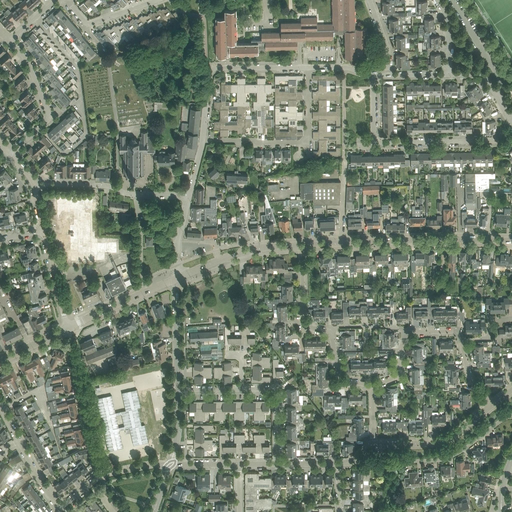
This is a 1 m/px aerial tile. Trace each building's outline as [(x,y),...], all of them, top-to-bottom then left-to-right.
[(25,1),(22,2),(27,8),(29,6),(32,9),(37,5),(32,0),(27,0),(25,1)] [(90,0),(87,0),(84,3),(84,2),(79,6),(85,12),(91,7),(96,12),(97,11),(98,10),(99,9),(94,4),(90,0)] [(110,3),(109,3),(112,6),(113,9),(113,10),(123,7),(127,3),(129,1),(130,0),(129,0),(118,0),(118,1),(114,4),(114,3),(113,3),(112,3),(112,2),(111,2),(111,3),(110,3)] [(225,18),(216,18),(217,57),(226,57),(226,59),(230,59),(230,55),(259,54),(259,48),(266,48),(266,49),(298,48),(297,41),(297,39),(304,39),(334,38),(334,34),(339,34),(345,34),(345,42),(346,42),(346,44),(345,44),(345,49),(346,49),(346,51),(345,51),(345,52),(345,55),(345,56),(347,56),(347,58),(346,58),(346,59),(358,58),(358,56),(367,56),(366,56),(366,53),(368,53),(367,53),(367,49),(366,49),(366,46),(367,46),(367,42),(366,42),(366,39),(367,39),(367,35),(366,35),(366,32),(367,32),(367,28),(355,28),(355,25),(355,24),(354,24),(354,22),(355,22),(355,18),(355,17),(354,18),(354,15),(355,15),(355,11),(354,11),(354,8),(355,8),(355,4),(354,4),(353,1),(355,1),(354,0),(332,0),(333,24),(317,24),(317,17),(304,18),(301,18),(301,22),(281,23),(281,32),(262,32),(262,40),(252,40),(252,43),(237,43),(237,10),(225,11),(225,18)] [(21,5),(16,9),(23,17),(28,13),(25,10),(27,8),(22,2),(20,4),(21,5)] [(392,7),(383,7),(383,13),(387,13),(389,13),(389,16),(387,16),(393,16),(395,16),(405,16),(405,13),(397,13),(395,13),(395,7),(392,7)] [(417,12),(416,12),(416,15),(416,16),(422,16),(422,13),(424,13),(428,13),(428,7),(417,7),(417,12)] [(160,9),(158,11),(167,21),(170,18),(172,21),(175,24),(178,21),(167,8),(165,10),(165,9),(163,9),(161,10),(160,9)] [(11,12),(9,14),(14,20),(16,18),(18,21),(23,17),(16,9),(12,13),(11,12)] [(55,22),(57,20),(65,13),(63,11),(63,12),(61,9),(59,11),(57,9),(47,17),(50,20),(51,18),(55,22)] [(5,15),(1,19),(3,21),(9,29),(14,25),(11,22),(14,20),(9,14),(6,11),(4,13),(5,15)] [(151,12),(149,14),(158,25),(158,24),(161,22),(163,25),(166,27),(169,24),(167,21),(158,11),(156,13),(156,12),(154,12),(152,13),(151,12)] [(57,20),(60,24),(68,18),(66,15),(65,13),(57,20)] [(142,15),(140,17),(148,28),(149,28),(152,25),(157,30),(160,28),(160,27),(158,24),(158,25),(149,14),(148,14),(149,15),(147,16),(145,15),(143,17),(142,15)] [(430,15),(422,16),(422,20),(425,20),(425,24),(434,24),(434,18),(429,18),(429,16),(430,16),(430,15)] [(393,19),(389,19),(389,25),(399,25),(403,25),(403,20),(406,20),(406,16),(405,16),(395,16),(395,19),(393,19)] [(133,19),(130,21),(139,31),(140,31),(143,28),(145,31),(147,34),(148,33),(151,31),(149,28),(148,28),(140,17),(139,18),(140,18),(138,19),(136,19),(134,20),(133,19)] [(60,24),(64,28),(72,21),(70,20),(68,18),(60,24)] [(64,28),(62,30),(66,34),(68,32),(75,26),(73,24),(73,23),(72,21),(64,28)] [(124,22),(121,24),(130,34),(132,37),(136,34),(138,37),(139,37),(142,34),(140,31),(139,31),(130,21),(131,21),(129,23),(129,22),(127,22),(125,23),(124,22)] [(115,25),(112,27),(121,38),(121,37),(125,35),(127,38),(129,40),(131,38),(133,37),(130,34),(121,24),(122,24),(120,26),(120,25),(118,25),(116,26),(115,25)] [(425,28),(419,28),(419,33),(423,33),(424,33),(428,33),(429,33),(430,33),(432,33),(432,32),(432,30),(434,30),(434,24),(425,24),(425,28)] [(399,25),(389,25),(389,31),(393,31),(395,31),(395,34),(393,34),(400,34),(401,34),(403,34),(403,25),(399,25)] [(68,32),(71,36),(79,30),(77,28),(75,26),(68,32)] [(106,28),(103,30),(112,41),(116,38),(118,41),(120,43),(122,42),(124,41),(124,40),(121,37),(121,38),(112,27),(113,28),(111,29),(110,29),(109,28),(107,30),(106,28)] [(73,41),(74,41),(82,34),(80,32),(81,31),(79,30),(71,36),(75,40),(73,41)] [(112,41),(103,30),(103,31),(104,31),(102,32),(101,32),(99,32),(98,33),(97,32),(94,34),(103,44),(106,41),(111,47),(115,44),(112,41)] [(25,44),(27,46),(35,39),(37,37),(34,33),(23,42),(26,44),(25,44)] [(428,33),(424,33),(424,35),(428,35),(428,37),(427,37),(427,42),(431,42),(440,42),(440,36),(436,36),(434,36),(434,33),(436,33),(432,33),(430,33),(429,33),(428,33)] [(74,41),(77,45),(85,39),(83,37),(81,35),(82,34),(74,41)] [(400,37),(396,37),(396,43),(405,42),(409,42),(409,38),(408,38),(408,34),(403,34),(401,34),(401,37),(400,37)] [(29,48),(31,50),(38,43),(35,39),(27,46),(28,48),(29,48)] [(77,45),(81,50),(88,43),(86,41),(87,40),(85,39),(77,45)] [(400,51),(408,51),(408,47),(405,47),(405,42),(396,43),(396,48),(402,48),(402,51),(400,51)] [(431,42),(427,42),(428,47),(428,51),(436,51),(435,51),(435,48),(436,48),(440,48),(440,42),(431,42)] [(32,53),(34,54),(42,47),(38,43),(31,50),(33,52),(32,53)] [(81,50),(84,54),(92,47),(90,45),(88,43),(81,50)] [(119,49),(115,44),(111,47),(112,47),(107,51),(109,53),(119,49)] [(36,59),(45,52),(42,47),(34,54),(35,56),(36,56),(37,57),(38,58),(36,59)] [(92,47),(84,54),(90,60),(90,61),(99,57),(100,57),(95,51),(93,49),(94,49),(92,47)] [(396,54),(396,60),(406,60),(406,55),(408,55),(408,51),(400,51),(400,52),(402,52),(402,54),(396,54)] [(431,55),(431,60),(440,59),(440,54),(435,54),(435,51),(436,51),(428,51),(428,55),(431,55)] [(44,53),(36,59),(36,60),(37,59),(37,60),(37,61),(38,62),(39,64),(47,57),(49,56),(45,52),(44,53)] [(5,65),(8,69),(13,65),(9,61),(12,58),(8,54),(0,60),(0,61),(4,66),(5,65)] [(47,57),(39,64),(40,64),(41,66),(41,65),(42,66),(43,66),(43,67),(43,68),(47,64),(51,61),(47,57)] [(431,65),(429,65),(429,69),(435,69),(435,65),(437,65),(441,65),(441,64),(440,60),(440,59),(431,60),(431,64),(431,65)] [(406,60),(396,60),(397,64),(397,66),(401,66),(401,69),(407,69),(408,69),(410,69),(410,60),(406,60)] [(44,69),(45,69),(41,72),(43,74),(43,75),(54,65),(51,61),(43,68),(44,68),(45,68),(44,69)] [(9,69),(6,71),(10,75),(11,75),(12,75),(15,79),(20,74),(23,71),(19,67),(17,69),(13,65),(8,69),(9,69)] [(46,79),(47,79),(56,70),(53,67),(54,65),(43,75),(44,77),(45,77),(46,78),(47,79),(46,79)] [(48,82),(50,83),(60,75),(56,70),(47,79),(48,80),(49,81),(48,82)] [(23,75),(19,78),(15,82),(18,87),(20,86),(23,90),(28,86),(24,82),(27,79),(23,75)] [(60,75),(50,83),(51,85),(52,85),(53,86),(54,87),(60,82),(64,79),(60,75)] [(289,80),(289,86),(297,86),(297,80),(303,80),(303,76),(289,76),(289,75),(286,75),(286,76),(275,76),(275,84),(280,84),(280,80),(289,80)] [(322,75),(313,75),(313,80),(319,80),(319,86),(327,85),(327,80),(336,80),(336,83),(336,85),(340,85),(340,83),(340,75),(325,75),(322,75)] [(238,84),(232,84),(232,92),(237,92),(237,101),(234,101),(234,105),(242,105),(242,78),(238,78),(238,84)] [(246,78),(242,78),(242,105),(250,105),(250,101),(246,101),(246,92),(252,92),(252,84),(246,84),(246,78)] [(258,84),(252,84),(252,92),(257,92),(257,101),(254,101),(254,105),(262,105),(262,78),(258,78),(258,84)] [(266,78),(262,78),(262,105),(269,105),(269,101),(266,101),(266,92),(272,92),(272,91),(275,91),(275,88),(272,88),(272,84),(266,84),(266,78)] [(54,87),(50,90),(50,91),(50,90),(51,91),(51,92),(52,93),(51,93),(53,95),(63,86),(61,83),(60,82),(54,87)] [(214,102),(214,106),(230,105),(230,101),(226,101),(226,92),(232,92),(232,84),(226,84),(226,82),(222,82),(221,102),(214,102)] [(452,93),(452,83),(448,83),(448,84),(446,84),(446,88),(443,88),(443,95),(446,95),(446,93),(452,93)] [(455,83),(452,83),(452,93),(454,93),(454,95),(458,95),(461,95),(461,92),(461,88),(458,88),(457,84),(455,84),(455,83)] [(319,91),(313,91),(313,96),(340,95),(340,87),(340,85),(336,85),(336,87),(336,91),(327,91),(327,85),(319,86),(319,91)] [(469,90),(472,95),(481,90),(479,87),(478,87),(477,85),(469,90)] [(57,99),(64,92),(67,90),(63,86),(53,95),(55,97),(55,96),(56,98),(56,97),(57,98),(57,99)] [(275,88),(275,96),(303,96),(303,92),(297,92),(297,86),(289,86),(289,91),(280,91),(280,88),(275,88)] [(23,93),(19,97),(22,101),(21,102),(25,107),(28,105),(28,104),(32,101),(28,97),(31,94),(27,90),(23,93)] [(470,97),(469,98),(471,102),(472,101),(475,104),(481,100),(480,98),(483,95),(482,93),(483,93),(481,90),(472,95),(470,97)] [(59,101),(60,103),(68,96),(64,92),(57,99),(58,100),(59,101)] [(319,100),(319,106),(327,105),(327,100),(336,100),(336,103),(340,103),(340,95),(313,96),(313,100),(319,100)] [(68,96),(60,103),(62,105),(64,107),(69,103),(71,105),(77,100),(75,98),(72,100),(68,96)] [(303,96),(275,96),(275,104),(276,104),(276,106),(280,106),(280,104),(280,100),(289,100),(289,106),(297,106),(297,100),(303,100),(303,96)] [(479,105),(482,110),(490,105),(488,102),(488,103),(486,101),(483,103),(481,100),(475,104),(477,107),(479,105)] [(163,105),(163,102),(155,101),(154,111),(157,111),(157,105),(163,105)] [(33,104),(24,111),(28,116),(27,116),(31,120),(33,118),(33,119),(35,118),(37,119),(39,117),(38,115),(34,111),(37,108),(33,104)] [(214,106),(214,109),(220,109),(220,115),(228,115),(228,110),(238,110),(238,115),(242,115),(242,105),(234,105),(230,105),(214,106)] [(250,105),(242,105),(242,115),(242,117),(242,125),(242,133),(246,133),(246,127),(252,127),(252,119),(246,119),(246,110),(250,110),(250,105)] [(252,119),(252,127),(258,127),(258,133),(262,133),(262,105),(254,105),(254,110),(257,110),(257,119),(252,119)] [(262,105),(262,133),(266,133),(266,127),(272,127),(272,119),(266,119),(266,109),(269,109),(269,105),(262,105)] [(313,112),(313,116),(341,115),(341,107),(340,107),(340,105),(336,105),(336,107),(336,111),(327,111),(327,105),(319,106),(319,111),(313,112)] [(483,116),(484,119),(491,117),(489,113),(493,111),(491,109),(492,108),(490,105),(482,110),(480,112),(483,116)] [(190,130),(189,132),(187,132),(186,143),(186,145),(197,146),(198,131),(199,131),(200,131),(199,131),(199,130),(199,128),(199,127),(200,127),(199,127),(199,124),(200,124),(200,123),(199,123),(199,121),(200,121),(200,120),(201,120),(200,120),(200,117),(201,117),(200,117),(200,116),(200,114),(201,114),(201,113),(200,113),(201,109),(202,109),(201,109),(201,107),(202,107),(192,106),(191,112),(191,113),(191,116),(190,116),(191,116),(191,119),(190,119),(190,120),(191,120),(190,123),(190,124),(182,123),(182,130),(189,131),(189,130),(190,130)] [(276,108),(275,108),(275,116),(303,116),(303,112),(297,112),(297,106),(289,106),(289,111),(280,111),(280,108),(280,106),(276,106),(276,108)] [(70,113),(68,115),(75,123),(82,117),(76,110),(74,113),(73,111),(70,113)] [(6,124),(9,128),(14,124),(10,120),(11,119),(7,115),(0,120),(0,123),(3,127),(6,124)] [(65,119),(64,119),(71,126),(75,123),(68,115),(66,116),(67,117),(66,118),(65,119)] [(214,121),(214,125),(242,125),(242,117),(238,117),(238,121),(228,121),(228,115),(220,115),(220,121),(214,121)] [(319,120),(319,126),(327,125),(327,120),(336,120),(336,124),(337,124),(337,125),(340,125),(340,123),(341,123),(341,115),(313,116),(313,120),(319,120)] [(289,120),(289,126),(297,126),(297,120),(303,120),(303,116),(275,116),(275,124),(280,124),(280,120),(289,120)] [(486,121),(487,127),(497,127),(497,123),(496,124),(496,121),(491,121),(491,117),(484,119),(484,121),(486,121)] [(62,120),(60,122),(67,130),(69,132),(73,128),(71,126),(64,119),(65,119),(64,120),(63,120),(62,121),(62,120)] [(56,126),(63,133),(67,130),(60,122),(59,121),(57,123),(58,125),(57,125),(58,125),(57,126),(56,126)] [(14,124),(9,128),(13,132),(10,135),(14,139),(19,135),(20,136),(23,134),(22,132),(23,132),(19,128),(19,127),(17,128),(14,124)] [(242,125),(214,125),(214,130),(220,130),(220,136),(228,136),(228,130),(238,130),(238,133),(242,133),(242,125)] [(313,132),(313,136),(341,135),(341,127),(336,127),(336,131),(327,131),(327,125),(319,126),(319,131),(313,132)] [(54,127),(52,129),(59,137),(63,133),(56,126),(55,127),(54,128),(54,127)] [(276,128),(275,128),(276,136),(276,139),(281,139),(287,139),(291,139),(297,139),(299,139),(300,139),(300,138),(301,138),(301,137),(302,137),(302,136),(303,136),(303,132),(297,132),(297,126),(289,126),(289,131),(280,131),(280,128),(280,126),(276,126),(276,128)] [(497,127),(487,127),(487,133),(485,133),(485,136),(492,136),(492,133),(496,133),(496,131),(497,131),(497,127)] [(59,137),(52,129),(50,131),(48,133),(57,143),(61,139),(59,137)] [(148,136),(148,132),(142,132),(142,136),(140,136),(140,137),(140,140),(139,140),(139,143),(138,143),(138,141),(138,140),(137,140),(136,139),(136,138),(135,138),(133,138),(132,138),(132,139),(131,141),(130,140),(130,141),(130,143),(129,143),(129,140),(126,140),(126,135),(120,135),(120,154),(121,154),(121,153),(124,153),(124,156),(124,157),(124,161),(124,165),(124,166),(124,170),(124,174),(124,175),(128,175),(128,176),(129,175),(130,175),(130,176),(130,177),(131,177),(132,177),(132,178),(131,178),(131,179),(132,179),(132,180),(133,180),(133,179),(136,179),(136,180),(137,180),(137,179),(139,179),(140,177),(140,176),(140,175),(145,175),(145,174),(144,174),(144,170),(145,170),(144,170),(144,166),(145,166),(145,165),(144,165),(144,161),(145,161),(144,161),(144,157),(145,157),(145,156),(144,156),(144,153),(152,153),(152,157),(155,157),(155,160),(155,150),(155,136),(148,136)] [(319,140),(319,146),(327,145),(327,140),(336,140),(336,144),(341,143),(341,135),(313,136),(313,140),(319,140)] [(42,142),(38,146),(41,150),(43,149),(44,150),(47,148),(51,144),(48,140),(47,139),(44,136),(39,140),(42,142)] [(186,145),(186,143),(180,142),(179,152),(176,152),(176,157),(178,157),(178,158),(184,159),(185,153),(187,153),(187,147),(186,147),(186,145)] [(327,145),(319,146),(319,152),(313,152),(313,156),(341,156),(341,147),(336,147),(336,151),(327,151),(327,145)] [(31,147),(26,151),(30,154),(33,158),(34,159),(38,156),(38,155),(37,154),(41,150),(38,146),(33,150),(31,147)] [(155,150),(155,160),(159,160),(159,165),(164,165),(165,163),(175,163),(175,157),(176,157),(176,152),(169,152),(169,153),(165,153),(165,151),(160,151),(160,155),(155,155),(155,150)] [(259,160),(262,160),(262,156),(262,150),(256,150),(256,156),(253,156),(253,162),(259,162),(259,160)] [(262,156),(262,160),(262,164),(266,164),(266,160),(272,160),(272,156),(272,150),(266,150),(266,156),(262,156)] [(275,156),(272,156),(272,160),(272,162),(275,162),(275,160),(281,160),(281,155),(281,150),(275,150),(275,156)] [(285,155),(281,155),(281,160),(281,162),(285,162),(285,160),(291,160),(291,150),(285,150),(285,155)] [(489,152),(487,152),(487,162),(485,162),(485,164),(489,164),(489,162),(493,162),(493,152),(489,152)] [(47,157),(42,161),(39,165),(43,169),(45,167),(49,171),(54,167),(50,163),(51,161),(47,157)] [(73,173),(79,173),(79,167),(79,164),(74,164),(74,165),(68,165),(67,176),(73,176),(73,173)] [(55,166),(55,167),(55,172),(60,172),(60,176),(66,176),(67,165),(61,165),(61,166),(55,166)] [(79,167),(79,173),(84,173),(84,177),(90,177),(91,165),(85,165),(85,167),(79,167)] [(215,167),(208,172),(214,179),(218,176),(221,173),(218,170),(215,167)] [(0,177),(2,179),(9,174),(5,169),(1,173),(0,171),(0,177)] [(97,180),(110,181),(110,170),(106,170),(106,172),(97,171),(97,180)] [(237,182),(238,171),(238,172),(235,171),(235,174),(227,173),(227,182),(227,186),(236,186),(237,182)] [(238,171),(237,182),(247,183),(248,174),(238,174),(238,171)] [(476,206),(476,197),(476,191),(475,178),(475,173),(465,174),(466,206),(467,206),(476,206)] [(476,178),(475,178),(476,191),(480,191),(480,190),(485,190),(485,191),(489,191),(489,183),(489,181),(489,178),(495,178),(495,174),(475,173),(476,178)] [(2,183),(6,187),(11,185),(8,181),(12,178),(9,174),(2,179),(4,182),(2,183)] [(313,182),(300,182),(301,189),(301,196),(301,199),(302,199),(313,199),(313,182)] [(341,182),(313,182),(313,199),(313,204),(340,204),(341,182)] [(6,187),(4,189),(4,191),(6,191),(7,196),(8,196),(11,195),(13,195),(19,193),(18,188),(12,189),(11,185),(6,187)] [(380,185),(372,186),(372,192),(372,194),(381,193),(381,191),(380,185)] [(346,209),(349,209),(354,209),(354,191),(354,186),(347,187),(346,209)] [(195,197),(195,200),(196,200),(196,202),(201,202),(204,202),(205,202),(206,198),(204,198),(204,189),(202,189),(197,189),(196,197),(195,197)] [(9,201),(6,202),(7,205),(10,204),(11,204),(16,203),(15,200),(20,199),(19,193),(13,195),(11,195),(8,196),(9,201)] [(94,196),(85,197),(86,206),(95,205),(94,196)] [(213,227),(217,227),(217,199),(211,199),(211,208),(205,208),(205,220),(205,222),(205,237),(213,236),(213,227)] [(291,200),(290,200),(291,207),(299,207),(299,214),(303,214),(303,208),(303,207),(302,207),(302,203),(302,199),(301,199),(297,199),(291,200)] [(122,221),(130,221),(131,221),(131,214),(127,214),(127,212),(128,212),(129,204),(111,201),(109,210),(123,211),(123,214),(122,214),(122,221)] [(264,218),(262,220),(262,223),(263,223),(264,228),(267,228),(267,232),(270,232),(271,232),(273,232),(274,232),(274,223),(276,223),(275,217),(273,212),(271,207),(270,203),(265,203),(266,207),(266,214),(266,218),(264,218)] [(193,220),(205,220),(205,208),(205,207),(193,207),(193,212),(191,212),(191,215),(193,215),(193,220)] [(314,218),(314,217),(309,217),(309,208),(305,208),(305,214),(305,230),(311,230),(310,226),(314,226),(314,218)] [(480,208),(476,208),(477,218),(477,220),(480,220),(479,224),(480,224),(481,225),(482,225),(482,224),(486,224),(486,220),(487,220),(487,214),(489,214),(489,209),(489,208),(483,208),(483,210),(480,210),(480,208)] [(504,214),(496,214),(496,217),(497,217),(497,225),(507,225),(507,221),(510,222),(510,223),(511,209),(505,208),(504,214)] [(23,214),(20,215),(22,223),(27,222),(32,221),(30,216),(29,216),(28,210),(22,212),(23,214)] [(364,210),(364,217),(366,216),(367,227),(374,226),(373,220),(373,213),(373,211),(366,212),(366,210),(364,210)] [(5,213),(6,218),(3,219),(5,227),(11,226),(9,221),(12,220),(10,211),(5,213)] [(13,211),(10,211),(12,220),(15,220),(16,224),(16,225),(22,223),(20,215),(19,212),(14,213),(13,211)] [(90,212),(70,213),(71,260),(91,261),(91,252),(119,254),(120,239),(91,238),(90,212)] [(467,212),(462,212),(462,221),(462,226),(477,226),(477,220),(477,218),(472,218),(467,218),(467,212)] [(228,217),(227,217),(227,219),(227,221),(228,221),(228,227),(229,227),(229,230),(229,235),(232,235),(234,235),(235,235),(235,233),(242,233),(247,233),(244,228),(241,221),(240,220),(240,216),(237,216),(238,226),(232,227),(232,218),(232,217),(228,217)] [(335,217),(328,217),(328,229),(336,228),(335,223),(339,223),(339,224),(339,216),(335,217)] [(314,217),(314,218),(314,226),(314,227),(320,227),(320,229),(328,229),(328,217),(328,219),(321,219),(321,217),(314,218),(314,217)] [(386,232),(398,232),(399,219),(391,218),(391,222),(386,222),(386,232)] [(293,219),(293,221),(293,226),(294,225),(295,229),(298,229),(298,231),(302,230),(302,222),(298,222),(298,219),(293,219)] [(441,227),(441,219),(427,219),(427,227),(441,227)] [(254,221),(250,221),(251,225),(251,228),(251,233),(254,233),(255,233),(259,233),(259,228),(258,220),(254,221)] [(289,220),(279,221),(279,224),(282,224),(282,231),(285,231),(287,231),(290,231),(289,220)] [(205,239),(205,237),(205,222),(201,222),(201,231),(191,230),(192,227),(188,227),(187,239),(200,240),(204,240),(205,239)] [(26,249),(27,252),(36,250),(35,246),(34,247),(34,245),(27,246),(26,243),(19,245),(20,248),(23,248),(23,250),(26,249)] [(25,256),(21,257),(22,262),(23,262),(30,260),(31,260),(30,258),(32,258),(32,257),(36,256),(36,254),(37,253),(36,250),(27,252),(27,255),(25,255),(25,256)] [(5,251),(2,252),(5,264),(7,263),(8,264),(10,263),(10,266),(14,265),(12,258),(9,259),(8,252),(6,252),(5,251)] [(467,257),(467,261),(468,261),(473,261),(473,266),(472,268),(475,268),(476,268),(479,268),(479,267),(479,266),(479,265),(479,261),(476,261),(476,254),(474,254),(474,252),(472,252),(471,252),(469,252),(468,252),(468,257),(467,257)] [(479,261),(479,265),(483,265),(489,265),(489,270),(490,270),(489,276),(493,277),(494,266),(494,261),(490,261),(490,253),(487,253),(487,252),(484,252),(484,253),(482,253),(482,261),(479,261)] [(394,263),(392,263),(392,270),(392,273),(395,273),(394,266),(399,266),(399,269),(402,269),(401,253),(394,254),(394,259),(394,263)] [(424,260),(424,265),(430,265),(430,261),(434,261),(434,258),(434,253),(425,253),(425,260),(424,260)] [(497,257),(496,265),(511,266),(511,258),(508,258),(509,254),(501,254),(501,257),(497,257)] [(357,265),(354,265),(354,272),(354,274),(356,274),(356,272),(357,272),(357,268),(363,268),(363,263),(363,255),(357,255),(356,255),(356,259),(356,260),(357,263),(357,265)] [(363,255),(363,263),(363,268),(369,267),(370,271),(373,271),(373,264),(372,258),(369,258),(369,255),(363,255)] [(329,256),(326,257),(327,270),(327,273),(328,277),(331,276),(330,268),(335,267),(334,258),(332,259),(332,256),(331,256),(330,256),(329,256)] [(334,258),(335,267),(336,274),(339,274),(338,269),(344,269),(344,256),(338,256),(337,256),(337,258),(334,258)] [(274,269),(277,269),(277,259),(270,260),(270,265),(267,265),(267,272),(274,272),(274,269)] [(284,259),(277,259),(277,269),(281,269),(281,272),(284,272),(284,274),(292,274),(292,270),(288,270),(288,263),(284,263),(284,259)] [(30,260),(23,262),(24,265),(27,265),(27,267),(30,266),(31,269),(40,267),(39,263),(38,264),(38,261),(31,263),(30,260)] [(250,275),(254,275),(254,266),(247,266),(247,270),(247,273),(244,273),(244,276),(244,281),(251,281),(250,275)] [(254,266),(254,275),(258,275),(258,281),(262,281),(266,281),(266,283),(266,280),(266,273),(266,271),(265,271),(265,273),(262,273),(262,266),(254,266)] [(26,274),(21,275),(22,279),(27,278),(28,283),(43,280),(41,273),(36,274),(35,271),(30,272),(29,273),(26,274)] [(106,294),(107,295),(108,296),(109,296),(110,296),(110,295),(111,295),(111,294),(112,293),(113,294),(127,287),(121,274),(106,281),(109,286),(107,287),(107,285),(106,286),(105,286),(105,287),(105,288),(106,290),(106,291),(106,293),(106,294)] [(292,274),(284,274),(285,283),(291,282),(290,278),(292,278),(292,274)] [(28,283),(30,293),(40,291),(39,288),(45,287),(43,280),(28,283)] [(408,281),(402,281),(402,288),(409,288),(409,296),(413,296),(413,295),(412,280),(408,280),(408,281)] [(94,303),(96,302),(96,301),(101,299),(101,300),(102,299),(95,285),(81,292),(88,306),(89,306),(88,305),(94,302),(94,303)] [(0,288),(0,334),(2,338),(2,339),(2,338),(2,337),(4,337),(7,343),(15,339),(17,338),(18,338),(19,337),(20,336),(22,335),(18,326),(14,329),(6,333),(1,324),(9,320),(6,314),(5,311),(0,301),(0,295),(3,294),(0,288)] [(40,291),(30,293),(32,300),(35,299),(35,301),(39,300),(39,303),(48,301),(46,294),(41,296),(40,291)] [(505,306),(510,306),(509,299),(509,298),(504,298),(504,301),(498,302),(498,311),(505,311),(505,306)] [(491,311),(498,311),(498,302),(491,302),(491,299),(486,299),(487,306),(491,306),(491,311)] [(358,307),(355,307),(355,314),(356,318),(358,318),(358,316),(361,316),(361,315),(361,314),(361,311),(364,311),(364,301),(359,301),(358,307)] [(373,301),(364,301),(364,311),(367,310),(367,314),(367,315),(367,316),(371,316),(371,318),(373,318),(373,307),(373,301)] [(390,303),(385,303),(385,307),(385,314),(385,318),(387,318),(387,315),(391,315),(391,312),(394,312),(394,303),(393,301),(390,301),(390,303)] [(279,302),(272,302),(272,304),(272,307),(273,307),(273,312),(278,312),(287,312),(287,305),(287,304),(285,304),(285,305),(283,305),(282,305),(282,302),(279,302)] [(325,307),(320,307),(320,310),(320,314),(320,321),(322,321),(322,319),(326,319),(326,316),(329,316),(329,314),(328,307),(328,302),(325,302),(325,307)] [(349,302),(346,302),(346,304),(346,311),(350,311),(350,314),(350,316),(354,316),(354,318),(356,318),(355,304),(349,304),(349,302)] [(394,303),(394,312),(397,312),(397,321),(401,321),(401,323),(403,323),(403,312),(399,312),(399,309),(397,309),(397,303),(394,303)] [(152,306),(154,311),(156,317),(159,316),(160,317),(167,315),(165,310),(166,310),(166,309),(166,308),(165,307),(164,307),(163,304),(160,305),(159,304),(152,306)] [(25,309),(29,315),(35,329),(42,326),(41,324),(47,321),(47,320),(46,317),(45,318),(44,314),(40,316),(36,310),(35,306),(25,309)] [(428,306),(422,307),(422,321),(424,321),(424,319),(428,319),(428,315),(431,315),(431,307),(428,307),(428,306)] [(457,309),(451,309),(452,321),(454,321),(454,318),(458,318),(458,313),(461,313),(461,312),(460,307),(460,306),(457,306),(457,309)] [(328,307),(329,314),(332,314),(332,322),(336,321),(336,324),(338,324),(338,312),(332,312),(332,307),(328,307)] [(406,312),(403,312),(403,323),(405,323),(405,321),(409,321),(409,320),(411,320),(411,307),(407,307),(406,312)] [(420,307),(413,307),(413,319),(420,319),(420,321),(422,321),(422,307),(420,307)] [(440,307),(431,307),(431,315),(434,315),(434,319),(438,319),(438,321),(440,321),(440,309),(440,307)] [(318,322),(320,321),(320,310),(318,310),(318,309),(314,309),(311,309),(311,315),(314,315),(314,319),(318,319),(318,322)] [(143,328),(144,332),(150,329),(146,321),(149,320),(146,312),(145,312),(144,312),(143,312),(143,313),(140,314),(143,322),(142,322),(145,327),(143,328)] [(272,320),(270,320),(270,322),(272,322),(279,322),(279,319),(285,319),(285,320),(287,320),(287,319),(287,314),(287,312),(278,312),(278,314),(278,317),(277,317),(273,317),(273,319),(272,319),(272,320)] [(478,323),(474,323),(474,333),(475,333),(478,333),(481,332),(481,330),(486,330),(486,323),(485,314),(481,314),(481,318),(478,318),(478,323)] [(35,329),(29,315),(21,319),(25,328),(27,333),(28,332),(30,331),(35,329)] [(133,317),(128,320),(131,329),(135,327),(135,328),(138,327),(133,317)] [(124,321),(122,322),(126,331),(131,329),(128,320),(127,320),(127,319),(124,320),(124,321)] [(466,333),(474,333),(474,323),(470,323),(469,321),(464,321),(464,326),(466,326),(466,333)] [(126,331),(122,322),(116,325),(119,330),(118,331),(119,338),(127,334),(126,331)] [(279,322),(272,322),(272,324),(272,325),(272,328),(276,328),(276,332),(285,332),(285,325),(285,324),(283,324),(283,325),(279,325),(279,322)] [(503,330),(503,336),(503,337),(510,337),(510,334),(511,334),(511,325),(506,326),(506,331),(503,331),(503,330)] [(235,343),(235,334),(230,335),(230,326),(225,326),(225,345),(229,345),(229,343),(235,343)] [(240,334),(235,334),(235,343),(242,343),(242,345),(245,345),(245,326),(240,326),(240,334)] [(250,326),(245,326),(245,345),(248,345),(248,343),(255,343),(255,334),(250,334),(250,326)] [(382,329),(383,339),(397,339),(397,337),(395,337),(395,333),(391,333),(391,330),(388,330),(386,329),(382,329)] [(103,342),(106,347),(115,344),(113,338),(114,337),(111,330),(100,334),(103,342)] [(342,339),(340,339),(340,341),(354,341),(355,341),(355,331),(350,331),(350,330),(345,330),(345,331),(345,335),(342,335),(342,339)] [(218,331),(196,332),(191,333),(191,341),(202,341),(206,340),(219,340),(218,331)] [(273,339),(273,342),(279,342),(279,339),(283,339),(283,340),(285,340),(285,339),(285,332),(276,332),(276,337),(274,337),(274,339),(273,339)] [(85,350),(87,355),(98,351),(93,338),(81,343),(84,351),(85,350)] [(154,341),(152,342),(154,348),(156,347),(157,351),(166,349),(166,346),(166,345),(166,343),(162,344),(162,340),(161,340),(161,338),(157,339),(154,341)] [(383,339),(382,340),(382,345),(382,348),(387,348),(391,348),(391,345),(395,345),(395,341),(397,341),(397,339),(383,339)] [(449,341),(447,341),(447,351),(454,351),(454,353),(457,353),(457,347),(454,347),(454,341),(452,341),(452,340),(449,340),(449,341)] [(354,341),(340,341),(340,343),(342,343),(342,347),(346,347),(346,350),(357,350),(357,346),(354,347),(354,341)] [(436,349),(436,354),(439,354),(440,354),(440,351),(447,351),(447,341),(440,341),(440,349),(436,349)] [(474,345),(474,353),(488,353),(484,353),(484,346),(488,346),(488,342),(482,342),(482,345),(474,345)] [(412,352),(412,354),(422,354),(422,347),(425,347),(424,343),(415,343),(415,347),(412,347),(412,349),(411,349),(411,352),(412,352)] [(98,351),(87,355),(86,356),(89,363),(118,351),(115,344),(106,347),(98,351)] [(292,355),(297,355),(297,358),(299,358),(299,362),(302,362),(302,361),(302,353),(299,353),(299,348),(300,348),(300,346),(299,346),(292,346),(292,355)] [(52,367),(60,351),(55,349),(51,356),(54,357),(51,365),(46,356),(43,358),(49,371),(52,369),(52,367)] [(166,349),(157,351),(158,355),(156,356),(157,362),(166,360),(165,356),(169,355),(168,353),(167,353),(166,349)] [(213,355),(202,356),(202,359),(212,358),(212,357),(218,356),(218,359),(223,359),(223,349),(212,350),(213,355)] [(65,354),(60,351),(52,367),(54,368),(58,359),(61,361),(65,354)] [(252,359),(252,362),(270,362),(270,357),(262,357),(262,352),(253,352),(253,359),(252,359)] [(484,360),(484,363),(491,363),(490,357),(488,357),(488,353),(474,353),(475,360),(484,360)] [(422,354),(412,354),(412,361),(414,361),(420,361),(420,365),(426,365),(427,365),(427,361),(424,361),(423,361),(423,360),(422,361),(422,354)] [(39,357),(34,359),(41,374),(42,375),(44,374),(43,373),(40,365),(43,364),(41,361),(39,357)] [(36,367),(40,376),(37,378),(39,381),(41,385),(44,384),(45,381),(42,375),(41,374),(34,359),(29,362),(33,368),(36,367)] [(273,359),(273,372),(273,377),(277,377),(277,376),(284,376),(283,367),(279,367),(279,359),(273,359)] [(132,368),(130,360),(121,362),(123,370),(132,368)] [(29,362),(25,364),(32,378),(33,380),(35,379),(34,377),(30,370),(33,368),(29,362)] [(193,369),(193,372),(212,372),(212,367),(203,367),(203,362),(195,362),(195,369),(193,369)] [(214,367),(214,372),(233,372),(233,369),(231,369),(231,362),(222,362),(223,367),(214,367)] [(253,365),(253,372),(262,372),(262,367),(270,367),(270,362),(252,362),(252,365),(253,365)] [(318,368),(318,372),(328,372),(328,365),(327,365),(327,364),(325,364),(325,365),(321,365),(321,362),(315,362),(315,365),(316,365),(316,368),(318,368)] [(357,374),(357,363),(351,363),(347,363),(347,371),(351,371),(351,372),(355,372),(355,374),(357,374)] [(25,364),(20,366),(22,371),(23,373),(26,372),(30,379),(31,381),(33,380),(32,378),(25,364)] [(446,364),(443,364),(443,368),(444,369),(446,369),(446,371),(448,373),(448,376),(459,375),(459,369),(454,369),(454,367),(454,364),(447,364),(446,364)] [(410,370),(409,370),(409,373),(410,373),(410,375),(420,375),(423,375),(423,369),(426,369),(426,365),(420,365),(416,365),(416,368),(414,368),(410,368),(410,370)] [(14,370),(9,372),(16,386),(17,388),(19,387),(18,385),(14,378),(17,376),(16,374),(14,370)] [(68,371),(61,372),(62,375),(52,378),(52,380),(69,376),(68,371)] [(9,372),(4,374),(8,381),(10,380),(14,387),(15,389),(17,388),(16,386),(9,372)] [(212,372),(193,372),(193,376),(195,376),(195,382),(204,382),(204,378),(212,378),(212,372)] [(233,372),(214,372),(214,378),(223,377),(223,382),(231,382),(231,376),(233,375),(233,372)] [(262,372),(253,372),(253,379),(252,379),(252,382),(270,382),(270,377),(262,377),(262,372)] [(489,376),(485,376),(485,385),(493,385),(493,376),(493,372),(489,372),(489,376)] [(498,372),(493,372),(493,376),(493,385),(503,385),(503,380),(503,379),(503,375),(498,375),(498,372)] [(4,374),(0,376),(0,377),(7,391),(8,393),(10,392),(9,390),(6,386),(5,383),(8,381),(4,374)] [(414,386),(414,390),(423,390),(423,384),(420,384),(420,382),(420,375),(410,375),(410,382),(416,382),(416,386),(414,386)] [(445,388),(443,388),(443,390),(446,390),(449,390),(449,387),(456,387),(456,385),(455,384),(452,384),(452,383),(456,383),(459,383),(459,381),(459,378),(459,375),(448,376),(449,382),(445,382),(445,388)] [(316,384),(313,384),(313,392),(316,392),(316,389),(323,389),(323,386),(326,386),(328,386),(328,379),(316,379),(316,384)] [(63,383),(64,386),(54,388),(54,390),(72,386),(71,381),(63,383)] [(384,396),(384,398),(393,398),(393,392),(397,392),(397,387),(389,387),(389,389),(387,389),(387,391),(383,391),(384,393),(383,393),(383,396),(384,396)] [(449,390),(455,390),(455,392),(458,392),(458,393),(460,393),(461,399),(470,399),(470,392),(465,392),(465,390),(461,390),(461,387),(456,387),(449,387),(449,390)] [(111,395),(97,398),(108,451),(123,448),(119,430),(130,428),(134,445),(148,442),(149,442),(145,424),(142,425),(138,407),(141,407),(137,389),(135,390),(122,392),(126,410),(115,412),(111,395)] [(55,394),(54,391),(47,392),(49,399),(53,398),(52,395),(55,394)] [(316,392),(313,392),(313,396),(323,395),(323,396),(324,396),(324,401),(324,405),(328,405),(328,409),(330,409),(331,410),(335,410),(335,409),(335,405),(335,395),(328,395),(324,395),(324,392),(316,392)] [(358,393),(356,393),(356,403),(363,403),(363,407),(366,407),(366,401),(363,401),(363,393),(361,393),(361,392),(358,392),(358,393)] [(349,403),(345,403),(345,406),(349,406),(349,403),(356,403),(356,393),(349,393),(349,403)] [(337,395),(335,395),(335,405),(335,409),(342,409),(345,409),(345,406),(345,403),(342,403),(342,398),(342,395),(340,395),(340,394),(337,394),(337,395)] [(298,395),(286,395),(286,400),(287,400),(287,401),(292,401),(292,404),(298,404),(298,395)] [(68,402),(59,404),(57,405),(58,407),(76,403),(74,397),(67,399),(68,402)] [(386,409),(392,409),(392,412),(397,411),(396,404),(394,404),(393,398),(384,398),(384,400),(382,400),(382,405),(386,405),(390,405),(391,408),(386,409)] [(461,399),(450,399),(450,404),(461,404),(461,406),(461,409),(465,409),(465,406),(471,406),(471,405),(472,405),(471,402),(470,399),(461,399)] [(16,414),(16,415),(25,410),(23,406),(27,404),(25,400),(18,404),(19,406),(14,408),(17,414),(16,414)] [(203,401),(200,402),(200,420),(201,420),(203,420),(205,420),(205,412),(210,412),(210,403),(203,403),(203,401)] [(216,403),(210,403),(210,412),(214,412),(215,420),(220,420),(220,401),(216,401),(216,403)] [(223,401),(220,401),(220,420),(222,420),(225,420),(225,412),(230,411),(230,403),(223,403),(223,401)] [(236,403),(230,403),(230,411),(234,411),(234,420),(240,420),(239,401),(236,401),(236,403)] [(243,401),(239,401),(240,420),(245,420),(245,411),(249,411),(249,403),(243,403),(243,401)] [(256,402),(249,403),(249,411),(254,411),(254,420),(255,420),(259,420),(259,401),(256,401),(256,402)] [(263,401),(259,401),(259,420),(260,420),(264,420),(265,420),(265,411),(269,411),(269,402),(263,402),(263,401)] [(200,420),(200,402),(196,402),(196,403),(190,403),(190,412),(195,412),(195,420),(197,420),(200,420)] [(287,409),(286,409),(286,413),(296,413),(296,412),(296,407),(300,407),(300,404),(298,404),(292,404),(292,407),(287,407),(287,409)] [(423,420),(416,420),(416,433),(424,433),(423,426),(424,426),(424,421),(428,421),(427,409),(427,407),(428,405),(424,405),(424,409),(423,409),(423,413),(423,420)] [(427,407),(427,409),(428,421),(428,419),(432,419),(432,425),(434,425),(434,426),(437,426),(437,425),(439,425),(439,415),(432,415),(432,407),(427,407)] [(70,412),(62,414),(60,415),(60,417),(78,413),(77,408),(69,409),(70,412)] [(26,416),(24,411),(25,410),(16,415),(19,420),(26,416)] [(446,415),(439,415),(439,425),(446,425),(446,419),(450,418),(450,421),(451,421),(450,411),(446,411),(446,415)] [(292,419),(292,422),(303,422),(303,419),(300,417),(299,413),(296,413),(286,413),(286,418),(287,418),(287,419),(292,419)] [(28,415),(26,416),(19,420),(20,419),(23,424),(30,420),(28,415)] [(354,418),(354,425),(364,425),(364,418),(356,418),(356,415),(346,415),(346,419),(354,418)] [(30,420),(23,424),(26,430),(33,426),(36,424),(33,419),(30,420)] [(388,432),(390,432),(390,422),(383,422),(383,419),(379,419),(379,426),(383,426),(383,432),(385,432),(388,432)] [(405,419),(403,419),(403,422),(403,427),(403,430),(407,430),(407,428),(409,428),(409,430),(409,433),(411,433),(411,434),(414,434),(414,433),(416,433),(416,420),(409,420),(409,422),(405,422),(405,419)] [(396,421),(390,422),(390,432),(397,432),(397,427),(397,426),(400,426),(400,427),(403,427),(403,422),(397,422),(397,421),(396,421)] [(286,427),(286,431),(296,431),(300,431),(300,426),(303,425),(303,422),(292,422),(292,425),(287,425),(287,427),(286,427)] [(74,429),(65,431),(64,431),(64,433),(82,429),(80,424),(73,426),(74,429)] [(196,428),(196,435),(204,435),(204,430),(213,430),(213,425),(199,425),(194,425),(194,428),(196,428)] [(349,436),(346,436),(346,440),(349,440),(354,440),(357,440),(357,436),(357,432),(364,432),(364,431),(365,430),(365,427),(364,427),(364,425),(354,425),(354,432),(353,432),(353,431),(351,431),(351,432),(349,432),(349,436)] [(27,436),(35,432),(34,431),(36,431),(33,426),(26,430),(28,435),(27,436)] [(0,430),(0,441),(0,442),(9,438),(6,433),(4,430),(5,430),(4,429),(0,431),(0,430)] [(292,437),(292,440),(300,440),(300,437),(296,437),(296,431),(286,431),(286,436),(287,436),(287,437),(292,437)] [(27,436),(30,441),(39,436),(37,437),(35,432),(27,436)] [(254,443),(250,443),(250,452),(256,452),(256,453),(260,453),(260,434),(254,434),(254,443)] [(265,434),(260,434),(260,453),(263,453),(263,451),(270,451),(270,443),(265,443),(265,434)] [(76,439),(68,441),(66,441),(66,444),(84,440),(83,435),(75,436),(76,439)] [(194,441),(194,445),(213,445),(213,443),(213,439),(204,439),(204,435),(196,435),(196,441),(194,441)] [(230,452),(230,443),(225,443),(225,435),(220,435),(220,448),(220,453),(223,453),(223,452),(230,452)] [(235,443),(230,443),(230,452),(236,452),(237,453),(240,453),(240,435),(234,435),(235,443)] [(245,435),(240,435),(240,453),(243,453),(243,452),(250,452),(250,443),(245,443),(245,435)] [(488,438),(488,447),(493,447),(493,445),(495,445),(496,445),(499,445),(500,444),(503,444),(503,446),(503,439),(503,438),(503,435),(497,435),(497,436),(492,436),(492,435),(492,439),(488,439),(488,438)] [(31,441),(34,446),(42,442),(39,436),(30,441),(31,441)] [(287,445),(286,445),(286,449),(300,449),(300,444),(305,444),(305,440),(300,440),(292,440),(292,443),(287,443),(287,445)] [(332,440),(323,440),(323,445),(323,455),(327,455),(327,454),(329,454),(329,449),(332,449),(332,447),(334,447),(334,440),(333,440),(332,440)] [(344,441),(341,441),(341,447),(342,447),(342,450),(342,454),(349,454),(349,450),(354,450),(354,448),(355,448),(355,443),(354,443),(354,440),(349,440),(346,440),(344,440),(344,441)] [(34,446),(37,451),(44,447),(42,442),(34,446)] [(317,445),(317,442),(314,442),(314,449),(317,449),(317,454),(318,454),(318,455),(323,455),(323,445),(317,445)] [(213,445),(194,445),(194,448),(196,448),(196,455),(205,455),(205,450),(213,450),(213,445)] [(38,457),(46,453),(47,452),(44,447),(37,451),(40,456),(38,457)] [(477,450),(473,451),(473,456),(474,456),(474,458),(474,459),(478,458),(479,460),(479,462),(487,461),(487,459),(486,447),(481,448),(477,448),(477,450)] [(86,449),(79,451),(80,458),(81,458),(83,458),(87,457),(86,454),(87,454),(86,449)] [(38,457),(41,462),(49,458),(46,453),(38,457)] [(19,454),(14,456),(18,464),(23,461),(19,454)] [(9,462),(7,465),(13,469),(14,468),(13,467),(14,467),(15,470),(20,467),(18,464),(14,456),(9,459),(10,461),(9,462)] [(49,458),(41,462),(43,462),(45,467),(53,463),(50,458),(49,458)] [(81,460),(76,464),(76,466),(77,467),(78,467),(83,473),(83,474),(88,470),(82,462),(83,461),(83,458),(81,458),(81,460)] [(457,461),(457,466),(458,473),(465,473),(465,471),(470,471),(469,463),(464,464),(464,461),(457,461)] [(6,464),(3,469),(12,475),(14,476),(17,472),(13,469),(7,465),(6,464)] [(76,466),(72,469),(73,471),(78,477),(79,478),(84,475),(83,474),(83,473),(78,467),(77,467),(76,466)] [(447,466),(441,466),(441,473),(443,473),(443,475),(444,478),(451,477),(451,476),(455,476),(455,471),(455,466),(454,467),(454,468),(451,469),(451,467),(451,466),(447,466)] [(431,483),(434,483),(434,487),(440,486),(439,484),(439,478),(436,478),(435,473),(434,473),(434,467),(429,468),(429,469),(424,469),(425,481),(431,481),(431,483)] [(3,469),(0,472),(0,473),(7,478),(8,479),(11,481),(14,476),(12,475),(3,469)] [(353,471),(352,471),(352,475),(353,475),(353,477),(362,477),(362,479),(362,480),(364,480),(370,480),(370,474),(364,474),(364,470),(353,470),(353,471)] [(61,474),(64,478),(64,479),(70,486),(73,483),(72,482),(74,481),(68,474),(65,471),(61,474)] [(73,471),(68,474),(74,481),(78,477),(73,471)] [(412,474),(410,474),(410,478),(405,478),(406,486),(423,485),(422,477),(418,477),(418,472),(412,472),(412,474)] [(0,473),(0,479),(4,483),(5,484),(8,479),(0,473)] [(246,474),(245,474),(245,478),(246,478),(246,479),(247,480),(249,480),(249,483),(272,483),(272,481),(272,478),(265,478),(259,478),(257,478),(257,473),(259,473),(246,473),(246,474)] [(481,482),(480,487),(482,487),(487,488),(488,484),(490,484),(492,477),(489,477),(490,473),(482,473),(481,475),(480,479),(480,482),(481,482)] [(219,487),(231,487),(231,476),(224,476),(224,474),(219,474),(219,487)] [(198,476),(198,488),(210,487),(210,475),(206,475),(205,476),(198,476)] [(275,481),(272,481),(272,483),(272,489),(272,493),(275,493),(277,490),(281,490),(281,485),(281,475),(276,475),(276,476),(275,476),(275,481)] [(285,475),(281,475),(281,485),(287,485),(287,491),(290,491),(290,481),(287,481),(287,476),(285,476),(285,475)] [(293,481),(290,481),(290,488),(290,491),(290,493),(293,493),(295,489),(299,489),(299,485),(299,475),(294,475),(294,476),(293,476),(293,481)] [(303,475),(299,475),(299,485),(302,485),(302,489),(303,489),(308,489),(308,487),(308,481),(305,481),(305,476),(304,476),(303,476),(303,475)] [(311,481),(308,481),(308,487),(311,487),(311,485),(317,485),(317,475),(312,475),(312,476),(311,476),(311,481)] [(321,475),(317,475),(317,485),(323,485),(323,487),(326,487),(326,481),(323,481),(323,476),(321,476),(321,475)] [(59,482),(65,490),(70,486),(64,479),(60,483),(59,482)] [(353,481),(352,481),(352,485),(353,485),(353,487),(362,487),(362,490),(364,490),(370,490),(370,484),(364,484),(364,482),(364,480),(362,480),(353,480),(353,481)] [(65,490),(59,482),(54,486),(59,492),(60,492),(61,493),(63,491),(62,490),(64,489),(65,490)] [(246,489),(245,489),(245,493),(246,493),(259,493),(257,493),(257,488),(259,488),(265,488),(265,489),(272,489),(272,483),(249,483),(249,486),(247,486),(246,488),(246,489)] [(21,491),(25,495),(33,488),(30,484),(27,486),(26,484),(20,488),(22,490),(21,491)] [(172,496),(177,497),(184,500),(188,489),(177,485),(175,492),(173,492),(172,496)] [(479,497),(479,499),(477,504),(478,504),(478,505),(478,506),(481,507),(482,506),(482,505),(485,506),(489,491),(474,487),(472,495),(479,497)] [(25,495),(28,499),(30,498),(37,493),(33,488),(25,495)] [(353,491),(352,491),(353,495),(353,497),(362,497),(362,500),(370,500),(370,494),(370,490),(364,490),(362,490),(353,490),(353,491)] [(28,500),(31,504),(40,497),(37,493),(30,498),(28,499),(28,500)] [(246,494),(245,494),(245,498),(246,498),(246,499),(247,500),(249,500),(249,503),(272,503),(272,499),(272,498),(265,498),(259,498),(257,498),(257,493),(259,493),(246,493),(246,494)] [(462,500),(454,503),(456,508),(456,511),(459,511),(461,511),(469,511),(471,511),(469,507),(468,504),(471,503),(468,494),(466,495),(468,501),(463,502),(462,500)] [(32,504),(35,508),(43,501),(40,497),(31,504),(32,504)] [(90,508),(87,510),(88,511),(89,511),(91,510),(98,505),(94,500),(93,501),(93,500),(90,502),(90,503),(87,505),(90,508)] [(353,510),(365,510),(364,510),(364,506),(370,506),(370,500),(362,500),(362,503),(353,503),(353,506),(353,510)] [(36,509),(38,511),(40,511),(47,505),(43,501),(35,508),(34,509),(35,510),(36,509)] [(215,510),(215,511),(231,511),(232,511),(228,511),(228,503),(217,503),(217,510),(215,510)] [(246,509),(245,511),(256,511),(257,508),(259,508),(265,508),(265,509),(272,509),(272,504),(272,503),(249,503),(249,506),(247,506),(246,508),(246,509)] [(446,511),(443,511),(442,511),(455,511),(456,511),(453,503),(447,504),(449,509),(446,510),(446,511)]
